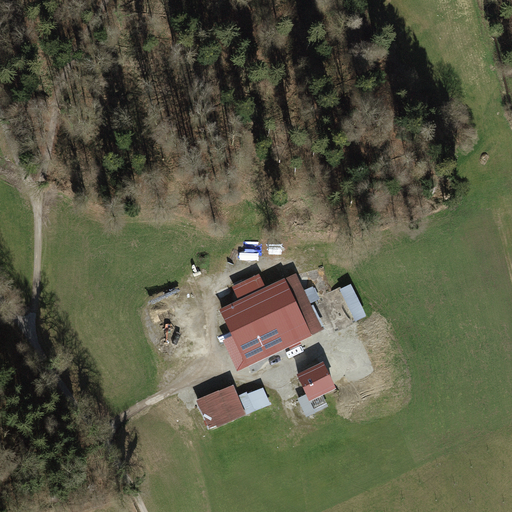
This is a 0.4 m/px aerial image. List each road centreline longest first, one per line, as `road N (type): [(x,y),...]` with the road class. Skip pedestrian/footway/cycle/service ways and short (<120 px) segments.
road 1 (track): [(104,0),(65,76),(37,197),(31,339)]
road 2 (track): [(144,511),(31,339)]
road 3 (unknown): [(98,434),(231,366)]
